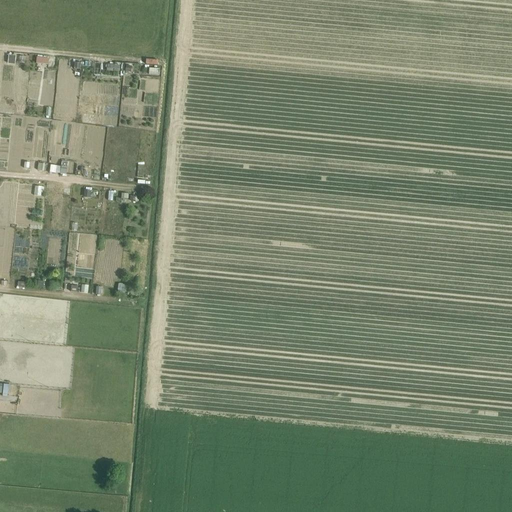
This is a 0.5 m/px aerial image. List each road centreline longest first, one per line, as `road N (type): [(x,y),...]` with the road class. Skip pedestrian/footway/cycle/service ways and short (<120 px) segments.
road 1 (track): [(0,47),(157,59)]
road 2 (track): [(0,174),(152,190)]
